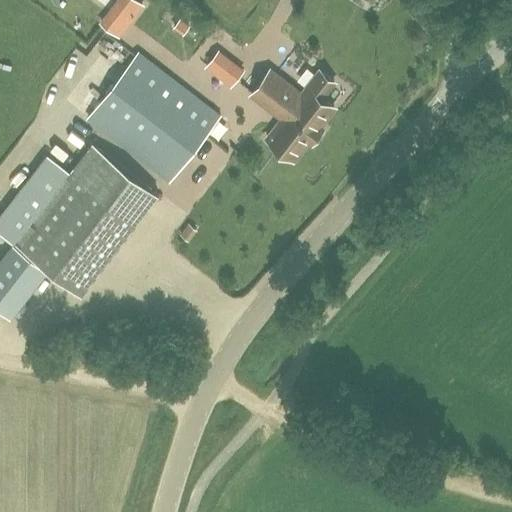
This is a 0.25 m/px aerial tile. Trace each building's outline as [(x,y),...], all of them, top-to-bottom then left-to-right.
[(137,0),(115,0),(99,22),(119,37),(144,5),(137,0)] [(217,77),(231,59),(218,49),(204,67),(217,77)] [(169,183),(222,115),(140,51),(87,119),(169,183)] [(245,69),(231,59),(217,77),(230,87),(245,69)] [(270,70),(252,94),(283,119),(267,139),(294,159),(334,107),(322,98),(334,82),(320,71),(301,95),(270,70)] [(73,169),(17,240),(82,291),(159,192),(94,142),(73,169)] [(0,226),(17,240),(73,169),(51,153),(0,217),(0,226)] [(195,222),(183,232),(193,242),(204,232),(195,222)] [(0,307),(11,316),(48,270),(15,244),(0,262),(0,307)]
